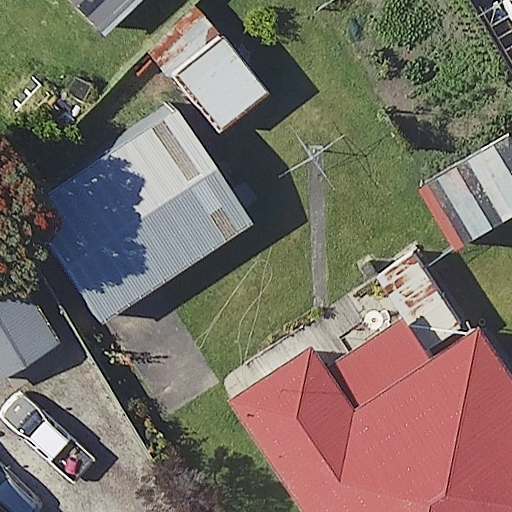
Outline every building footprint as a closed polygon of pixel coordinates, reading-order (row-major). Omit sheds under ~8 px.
[(511,0),(470,0),(455,9),(511,109),(511,0)] [(242,85),(200,32),(150,72),(192,125),(242,85)] [(230,215),(155,98),(0,197),(0,206),(71,317),(230,215)] [(511,200),(511,155),(496,129),(408,181),(444,241),(511,200)] [(511,511),(511,368),(477,314),(454,329),(409,259),(214,385),(224,398),(297,511),(511,511)] [(0,358),(36,339),(0,272),(0,358)] [(210,385),(151,288),(93,323),(152,420),(210,385)]
